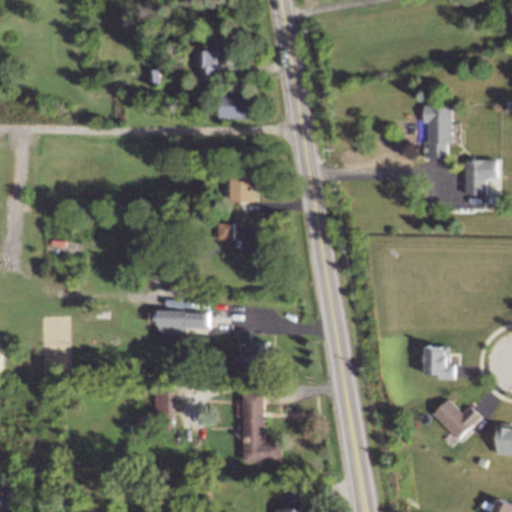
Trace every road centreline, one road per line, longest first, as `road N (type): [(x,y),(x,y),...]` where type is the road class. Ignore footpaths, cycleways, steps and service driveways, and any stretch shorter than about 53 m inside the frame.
road 1 (primary): [(365,511),(280,0)]
road 2 (residential): [(303,137),(0,128)]
